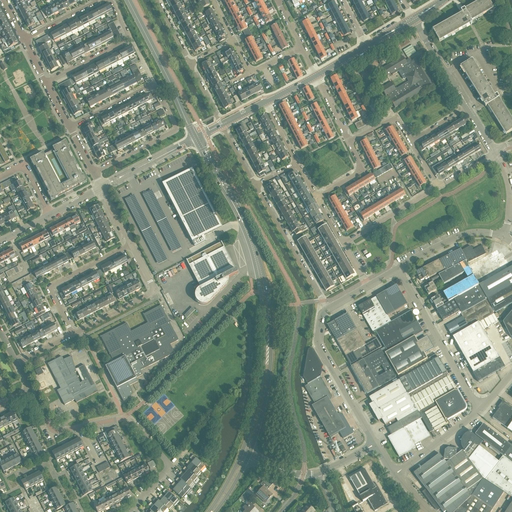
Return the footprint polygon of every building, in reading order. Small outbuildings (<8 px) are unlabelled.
[(63,10),(69,7),(65,0),(64,0),(60,3),(63,10)] [(177,0),(170,4),(171,7),(170,8),(172,10),(172,9),(179,5),(177,0)] [(257,8),(264,5),(261,0),(259,0),(254,3),(257,8)] [(463,14),(433,31),(434,32),(439,42),(466,26),(470,25),(469,24),(470,23),(471,24),(471,25),(473,24),(472,21),(472,20),(493,8),(494,9),(498,7),(494,0),(492,0),(490,1),(489,0),(482,0),(465,9),(462,11),(463,14)] [(59,1),(54,4),(54,5),(58,12),(63,10),(60,3),(59,1)] [(202,9),(210,6),(207,1),(200,4),(202,9)] [(393,1),(386,4),(388,7),(389,10),(396,6),(393,1)] [(24,3),(17,6),(19,12),(26,8),(29,7),(26,2),(24,3)] [(229,11),(236,8),(233,2),(226,6),(229,11)] [(334,2),(327,5),(330,11),(336,7),(334,2)] [(363,2),(361,2),(355,6),(358,11),(364,8),(363,5),(365,5),(363,2)] [(109,14),(108,13),(112,11),(108,4),(102,7),(106,15),(106,14),(107,16),(109,14)] [(172,9),(172,10),(172,12),(174,11),(175,14),(182,11),(181,8),(184,6),(182,4),(179,5),(172,9)] [(51,7),(51,6),(50,5),(48,6),(48,7),(53,15),(58,12),(54,5),(51,7)] [(260,14),(266,10),(264,5),(257,8),(260,14)] [(396,6),(389,10),(392,15),(398,12),(396,6)] [(47,18),(53,15),(48,7),(43,10),(43,9),(40,11),(44,18),(47,17),(47,18)] [(100,17),(106,15),(102,7),(96,10),(100,17)] [(333,16),(339,13),(336,7),(330,11),(333,16)] [(22,17),(29,13),(26,8),(19,12),(22,17)] [(232,17),(238,13),(236,8),(229,11),(232,17)] [(361,17),(367,14),(364,8),(358,11),(361,17)] [(94,20),(100,17),(96,10),(90,13),(94,20)] [(208,19),(214,15),(211,10),(205,13),(208,19)] [(263,19),(269,16),(266,10),(260,14),(263,19)] [(182,11),(175,14),(176,16),(177,18),(176,18),(177,20),(178,20),(185,16),(182,11)] [(25,22),(32,19),(29,13),(22,17),(25,22)] [(89,23),(94,20),(90,13),(85,16),(89,23)] [(234,22),(241,18),(238,13),(232,17),(234,22)] [(339,13),(333,16),(336,21),(342,18),(339,13)] [(364,23),(370,19),(367,14),(361,17),(364,23)] [(208,19),(206,20),(209,25),(211,24),(217,21),(214,15),(208,19)] [(83,26),(89,23),(85,16),(79,19),(83,26)] [(178,20),(177,20),(178,22),(179,22),(181,25),(188,21),(185,16),(178,20)] [(265,25),(272,21),(269,16),(263,19),(265,25)] [(237,27),(244,24),(241,18),(234,22),(237,27)] [(338,26),(345,23),(342,18),(336,21),(338,26)] [(28,28),(35,24),(32,19),(25,22),(28,28)] [(77,29),(83,26),(79,19),(73,22),(77,29)] [(308,20),(302,23),(305,29),(310,26),(308,20)] [(188,21),(181,25),(182,28),(181,29),(183,31),(184,30),(191,27),(188,21)] [(217,21),(211,24),(213,29),(219,26),(217,21)] [(71,32),(77,29),(73,22),(67,25),(71,32)] [(345,23),(338,26),(341,32),(347,29),(345,23)] [(0,34),(10,29),(7,24),(0,28),(0,34)] [(240,33),(242,31),(247,29),(244,24),(237,27),(240,33)] [(65,35),(71,32),(67,25),(62,28),(65,35)] [(274,33),(279,31),(276,25),(271,28),(274,33)] [(214,36),(222,31),(219,26),(213,29),(215,32),(213,33),(214,36)] [(310,26),(305,29),(307,34),(313,31),(310,26)] [(184,30),(183,31),(183,33),(185,32),(186,36),(193,32),(191,27),(184,30)] [(60,38),(65,35),(62,28),(56,31),(60,38)] [(0,40),(12,34),(10,29),(0,34),(0,40)] [(347,29),(341,32),(344,37),(350,34),(347,29)] [(113,36),(112,33),(111,31),(110,30),(103,33),(104,35),(107,43),(113,39),(112,37),(113,36)] [(54,41),(60,38),(56,31),(50,34),(53,40),(54,41)] [(224,37),(225,37),(222,31),(214,36),(215,37),(217,36),(219,40),(218,40),(219,43),(225,40),(224,37)] [(276,39),(282,36),(279,31),(274,33),(276,39)] [(310,39),(316,36),(313,31),(307,34),(310,39)] [(193,32),(186,36),(188,39),(187,39),(188,41),(196,37),(193,32)] [(0,45),(0,47),(15,39),(12,34),(0,40),(0,45)] [(102,46),(107,43),(104,35),(98,38),(102,46)] [(279,45),(285,42),(282,36),(276,39),(279,45)] [(313,45),(318,42),(316,36),(310,39),(313,45)] [(196,37),(188,41),(189,43),(190,43),(192,46),(199,42),(196,37)] [(98,38),(94,40),(93,38),(91,39),(92,41),(96,48),(102,46),(98,38)] [(247,47),(254,43),(251,38),(247,40),(244,41),(247,47)] [(14,46),(17,44),(15,39),(0,47),(3,52),(4,54),(15,49),(14,46)] [(90,52),(96,48),(92,41),(86,44),(90,52)] [(195,52),(202,49),(199,42),(192,46),(195,52)] [(282,51),(288,48),(285,42),(279,45),(282,51)] [(321,47),(320,44),(318,42),(313,45),(315,50),(321,47)] [(250,52),(257,49),(254,43),(247,47),(250,52)] [(84,54),(90,52),(86,44),(81,47),(84,54)] [(42,55),(49,50),(46,45),(39,48),(38,49),(42,55)] [(412,45),(403,51),(407,58),(416,53),(412,45)] [(324,52),(322,49),(325,48),(323,46),(321,47),(315,50),(318,55),(324,52)] [(79,57),(84,54),(81,47),(75,50),(79,57)] [(134,50),(132,51),(130,47),(124,50),(128,57),(136,53),(134,50)] [(253,58),(260,54),(257,49),(250,52),(253,58)] [(45,60),(52,56),(49,50),(42,55),(45,60)] [(75,50),(71,52),(70,50),(68,51),(73,61),(79,57),(75,50)] [(122,60),(128,57),(124,50),(118,53),(122,60)] [(228,50),(224,52),(225,53),(225,54),(227,59),(228,59),(235,55),(232,50),(229,51),(228,50)] [(67,63),(73,61),(68,51),(66,52),(67,54),(63,56),(67,63)] [(324,52),(318,55),(321,61),(327,58),(324,52)] [(117,63),(122,60),(118,53),(113,56),(117,63)] [(260,54),(253,58),(255,63),(262,59),(261,57),(260,54)] [(225,61),(221,63),(222,64),(230,60),(231,64),(238,61),(235,55),(228,59),(227,59),(224,60),(225,61)] [(48,66),(55,62),(52,56),(45,60),(48,66)] [(111,66),(117,63),(113,56),(107,59),(111,66)] [(386,96),(387,95),(395,109),(422,93),(420,90),(426,86),(427,88),(435,84),(419,57),(412,62),(410,59),(405,61),(403,57),(383,69),(387,76),(391,73),(392,75),(398,72),(403,79),(405,80),(406,78),(410,84),(408,85),(407,83),(395,90),(391,82),(391,83),(381,89),(381,88),(381,89),(386,97),(386,96)] [(212,68),(220,64),(217,58),(214,59),(215,63),(211,65),(210,64),(212,63),(211,61),(210,61),(209,60),(207,61),(208,63),(206,63),(205,61),(202,63),(203,65),(202,66),(205,72),(212,68)] [(105,69),(111,66),(107,59),(101,62),(105,69)] [(291,68),(296,65),(293,59),(288,62),(291,68)] [(507,134),(511,131),(511,118),(500,99),(498,95),(495,96),(490,88),(476,65),(473,60),(471,61),(462,67),(472,82),(473,84),(484,102),(485,103),(486,103),(486,104),(485,105),(486,107),(485,107),(486,107),(487,106),(487,107),(489,106),(507,134)] [(234,69),(240,66),(238,61),(231,64),(234,69)] [(51,72),(58,68),(55,62),(48,66),(51,72)] [(99,72),(105,69),(101,62),(95,65),(99,72)] [(93,75),(99,72),(95,65),(89,68),(93,75)] [(294,74),(299,71),(296,65),(291,68),(294,74)] [(241,73),(243,72),(240,66),(234,69),(237,75),(236,75),(237,78),(242,75),(241,73)] [(88,78),(93,75),(89,68),(84,71),(88,78)] [(212,68),(205,72),(207,75),(205,75),(207,77),(215,73),(212,68)] [(82,81),(88,78),(84,71),(78,74),(82,81)] [(297,79),(302,77),(299,71),(294,74),(297,79)] [(215,73),(207,77),(208,79),(209,79),(210,82),(217,79),(215,73)] [(76,84),(82,81),(78,74),(72,77),(73,78),(69,81),(72,86),(76,84)] [(133,76),(127,79),(130,87),(136,84),(133,76)] [(340,78),(338,79),(336,76),(330,79),(333,84),(341,80),(340,78)] [(127,79),(121,82),(125,90),(130,87),(127,79)] [(217,79),(210,82),(212,85),(211,86),(212,88),(220,84),(217,79)] [(336,90),(342,87),(340,83),(342,82),(341,80),(333,84),(336,90)] [(121,82),(115,85),(119,93),(125,90),(121,82)] [(220,84),(212,88),(213,90),(214,90),(216,93),(223,89),(220,84)] [(257,84),(252,87),(256,94),(261,91),(260,90),(262,89),(260,85),(258,86),(257,84)] [(113,96),(119,93),(115,85),(109,88),(113,96)] [(251,96),(256,94),(252,87),(247,89),(251,96)] [(345,89),(343,90),(342,87),(336,90),(338,95),(344,92),(346,91),(345,89)] [(109,88),(104,91),(107,99),(113,96),(109,88)] [(305,96),(310,94),(307,88),(302,90),(304,93),(302,94),(303,97),(305,96),(305,95),(305,96)] [(65,99),(72,95),(69,89),(62,93),(65,99)] [(223,89),(216,93),(217,96),(216,97),(218,98),(226,94),(223,89)] [(246,99),(251,96),(247,89),(243,92),(246,99)] [(102,102),(107,99),(104,91),(98,94),(102,102)] [(241,101),(246,99),(243,92),(238,94),(241,101)] [(341,100),(347,97),(344,92),(338,95),(341,100)] [(96,105),(102,102),(98,94),(92,97),(96,105)] [(145,104),(153,100),(151,94),(148,96),(148,95),(142,98),(145,104)] [(226,94),(218,98),(218,100),(220,100),(221,103),(228,100),(226,94)] [(314,99),(310,94),(305,96),(308,102),(314,99)] [(68,104),(75,101),(72,95),(65,99),(68,104)] [(92,97),(86,100),(90,108),(96,105),(92,97)] [(350,103),(350,102),(347,97),(341,100),(344,106),(350,103)] [(145,104),(142,98),(136,101),(139,107),(140,109),(146,106),(145,104)] [(224,109),(232,106),(228,100),(221,103),(224,109)] [(71,110),(78,106),(75,101),(68,104),(71,110)] [(133,110),(139,107),(136,101),(130,104),(133,110)] [(352,108),(351,105),(353,103),(352,101),(350,102),(350,103),(344,106),(347,111),(352,108)] [(281,112),(288,109),(285,103),(278,107),(281,112)] [(128,113),(133,110),(130,104),(124,107),(128,113)] [(316,104),(311,107),(314,112),(319,110),(316,104)] [(74,116),(81,112),(78,106),(71,110),(74,116)] [(122,116),(128,113),(124,107),(119,110),(122,116)] [(349,116),(355,113),(352,108),(347,111),(349,116)] [(284,117),(291,114),(288,109),(281,112),(284,117)] [(116,119),(122,116),(119,110),(113,113),(116,119)] [(317,118),(322,116),(319,110),(314,112),(317,118)] [(110,122),(116,119),(113,113),(107,116),(110,122)] [(355,113),(349,116),(352,121),(358,119),(355,113)] [(287,123),(293,119),(291,114),(284,117),(287,123)] [(262,124),(269,121),(266,115),(260,118),(261,122),(259,122),(261,125),(262,124)] [(102,126),(110,122),(107,116),(101,119),(99,120),(102,126)] [(319,124),(325,121),(322,116),(317,118),(319,124)] [(290,128),(296,125),(293,119),(287,123),(290,128)] [(457,122),(461,128),(469,123),(466,119),(463,121),(462,119),(457,122)] [(155,124),(158,130),(164,127),(164,126),(167,125),(164,120),(155,124)] [(155,124),(154,121),(148,124),(153,133),(158,130),(155,124)] [(269,121),(262,124),(265,129),(271,126),(269,121)] [(322,130),(328,127),(325,121),(319,124),(322,130)] [(455,131),(461,128),(457,122),(452,126),(455,131)] [(93,133),(90,127),(93,126),(91,123),(82,127),(84,130),(83,130),(86,136),(93,133)] [(148,124),(142,127),(147,136),(153,133),(148,124)] [(292,134),(299,130),(296,125),(290,128),(292,134)] [(268,134),(274,131),(271,126),(265,129),(268,134)] [(457,133),(455,131),(452,126),(447,129),(450,134),(451,136),(457,133)] [(142,127),(137,130),(137,131),(141,139),(147,136),(142,127)] [(243,127),(236,131),(239,137),(246,133),(243,127)] [(325,135),(331,133),(328,127),(322,130),(325,135)] [(389,137),(395,132),(392,127),(385,131),(389,137)] [(447,129),(442,132),(446,139),(451,136),(450,134),(447,129)] [(295,139),(302,136),(299,130),(292,134),(295,139)] [(137,131),(131,134),(132,135),(132,136),(135,142),(141,139),(137,131)] [(271,140),(277,137),(274,131),(268,134),(271,140)] [(392,142),(398,138),(395,132),(389,137),(392,142)] [(442,132),(437,135),(440,141),(441,143),(446,139),(442,132)] [(96,139),(93,133),(86,136),(90,142),(96,139)] [(246,133),(239,137),(241,140),(240,141),(241,142),(242,142),(248,138),(246,133)] [(331,133),(325,135),(328,141),(334,139),(331,133)] [(132,136),(129,137),(128,135),(125,136),(126,139),(130,145),(135,142),(132,136)] [(435,144),(440,141),(437,135),(431,138),(435,144)] [(298,145),(305,141),(302,136),(295,139),(298,145)] [(273,145),(280,142),(277,137),(271,140),(273,145)] [(93,148),(102,143),(105,142),(105,141),(107,140),(106,138),(99,142),(97,138),(96,139),(90,142),(89,143),(91,146),(92,146),(93,148)] [(242,142),(241,142),(242,145),(243,144),(244,147),(251,144),(248,138),(242,142)] [(395,147),(402,143),(398,138),(392,142),(395,147)] [(430,147),(435,144),(431,138),(426,141),(430,147)] [(124,148),(130,145),(126,139),(121,142),(124,148)] [(366,140),(360,144),(362,149),(369,145),(366,140)] [(305,141),(298,145),(301,150),(307,146),(305,141)] [(431,149),(430,147),(426,141),(421,144),(422,146),(419,148),(422,152),(427,148),(428,150),(431,149)] [(65,142),(52,149),(53,150),(48,153),(44,155),(43,154),(30,160),(51,201),(86,183),(65,142)] [(118,151),(124,148),(121,142),(112,146),(115,151),(117,150),(118,151)] [(276,150),(282,147),(280,142),(273,145),(276,150)] [(473,144),(471,145),(476,153),(481,150),(477,144),(476,142),(473,144)] [(102,150),(100,147),(104,145),(102,143),(93,148),(92,148),(95,154),(102,150)] [(398,152),(405,148),(402,143),(395,147),(398,152)] [(251,144),(244,147),(246,151),(245,151),(246,153),(247,153),(254,149),(251,144)] [(369,145),(362,149),(365,154),(372,151),(371,148),(369,145)] [(471,156),(476,153),(471,145),(466,148),(471,156)] [(282,147),(276,150),(279,155),(285,152),(282,147)] [(397,155),(399,154),(401,157),(408,153),(405,148),(398,152),(395,153),(395,152),(392,154),(393,156),(396,154),(397,155)] [(466,148),(460,151),(465,159),(471,156),(466,148)] [(247,153),(246,153),(247,155),(248,155),(250,158),(257,154),(254,149),(247,153)] [(105,156),(102,150),(95,154),(99,160),(105,156)] [(372,151),(365,154),(368,160),(375,156),(372,151)] [(461,152),(456,155),(460,162),(465,159),(460,151),(461,152)] [(285,152),(279,155),(282,161),(288,158),(285,152)] [(257,154),(250,158),(252,161),(251,162),(252,164),(253,163),(259,160),(257,154)] [(6,155),(0,157),(0,162),(2,165),(10,161),(6,155)] [(453,156),(450,158),(455,165),(459,163),(460,162),(456,155),(457,157),(454,158),(453,156)] [(375,156),(368,160),(371,165),(378,162),(376,159),(375,156)] [(407,167),(414,163),(410,158),(401,163),(401,162),(398,164),(399,166),(402,164),(403,165),(405,164),(407,167)] [(450,158),(445,161),(450,169),(455,165),(450,158)] [(253,163),(252,164),(253,166),(254,165),(256,169),(262,165),(259,160),(253,163)] [(440,164),(445,172),(450,169),(445,161),(440,164)] [(378,162),(371,165),(373,171),(380,167),(378,162)] [(417,168),(414,163),(407,167),(410,172),(417,168)] [(440,164),(432,168),(436,175),(439,174),(440,175),(445,172),(440,164)] [(262,165),(256,169),(259,175),(259,174),(260,176),(264,174),(263,172),(265,171),(262,165)] [(413,177),(420,173),(417,168),(410,172),(413,177)] [(191,169),(182,174),(169,181),(163,184),(162,184),(165,189),(171,202),(180,219),(186,231),(194,246),(205,241),(204,240),(202,236),(204,235),(212,231),(221,227),(221,226),(192,171),(192,169),(191,169)] [(295,172),(294,172),(293,170),(288,173),(289,175),(288,176),(291,181),(298,177),(295,172)] [(371,174),(366,177),(370,184),(370,185),(373,184),(372,183),(375,181),(374,180),(376,179),(377,178),(374,173),(371,175),(371,174)] [(416,182),(423,178),(420,173),(413,177),(416,182)] [(294,187),(301,183),(298,177),(291,181),(294,187)] [(366,177),(361,181),(365,187),(370,184),(366,177)] [(423,178),(416,182),(419,188),(426,184),(423,178)] [(16,190),(23,187),(20,181),(18,182),(15,184),(12,185),(10,187),(11,188),(14,187),(16,190)] [(361,181),(355,184),(359,190),(361,192),(361,193),(362,192),(363,191),(362,189),(365,187),(361,181)] [(297,192),(304,188),(301,183),(294,187),(297,192)] [(355,184),(350,187),(354,193),(356,192),(359,190),(355,184)] [(270,195),(278,190),(275,185),(267,189),(270,195)] [(16,190),(11,192),(12,194),(15,193),(17,192),(19,195),(26,192),(23,187),(16,190)] [(350,187),(345,190),(348,195),(349,197),(351,196),(354,193),(350,187)] [(300,198),(307,194),(304,188),(297,192),(300,198)] [(143,194),(172,253),(181,249),(152,189),(143,194)] [(401,189),(396,193),(400,199),(405,196),(401,189)] [(273,200),(281,196),(278,190),(270,195),(273,200)] [(388,197),(386,199),(390,206),(395,202),(391,196),(389,193),(390,193),(388,190),(386,191),(388,194),(387,195),(388,197)] [(22,201),(28,197),(26,192),(19,195),(14,198),(15,200),(18,198),(20,197),(22,201)] [(391,196),(395,202),(400,199),(396,193),(394,194),(391,196)] [(303,203),(310,199),(307,194),(300,198),(303,203)] [(125,199),(158,264),(167,260),(134,195),(125,199)] [(277,206),(284,201),(281,196),(273,200),(277,206)] [(331,205),(338,201),(340,200),(341,201),(344,199),(342,196),(337,199),(335,196),(328,200),(331,205)] [(24,206),(31,203),(28,197),(22,201),(17,203),(18,205),(21,204),(23,203),(24,206)] [(306,209),(314,204),(310,199),(303,203),(306,209)] [(386,199),(380,202),(384,209),(390,206),(386,199)] [(280,211),(287,207),(284,201),(277,206),(280,211)] [(334,211),(341,207),(338,201),(331,205),(334,211)] [(361,202),(359,204),(362,209),(361,210),(362,213),(360,215),(364,221),(369,218),(365,211),(363,208),(364,208),(361,202)] [(375,205),(379,212),(384,209),(380,202),(375,205)] [(24,206),(17,210),(18,212),(23,210),(26,209),(27,212),(34,208),(31,203),(24,206)] [(98,205),(95,207),(93,204),(88,207),(92,215),(100,211),(98,205)] [(309,214),(317,210),(314,204),(306,209),(309,214)] [(375,205),(370,208),(374,215),(379,212),(375,205)] [(7,214),(10,221),(16,218),(13,212),(16,211),(13,206),(8,209),(10,213),(7,214)] [(283,217),(290,212),(287,207),(280,211),(283,217)] [(337,216),(344,212),(341,207),(334,211),(337,216)] [(365,211),(369,218),(374,215),(370,208),(365,211)] [(7,214),(5,210),(3,211),(5,215),(2,217),(5,223),(10,221),(7,214)] [(313,219),(320,215),(317,210),(309,214),(313,219)] [(95,220),(103,216),(100,211),(92,215),(95,220)] [(286,222),(294,218),(290,212),(283,217),(286,222)] [(340,221),(347,217),(344,212),(337,216),(340,221)] [(316,225),(323,221),(320,215),(313,219),(316,225)] [(80,223),(76,216),(71,218),(75,225),(76,227),(78,226),(77,224),(80,223)] [(98,226),(106,222),(103,216),(95,220),(98,226)] [(350,219),(349,220),(347,217),(340,221),(343,226),(350,222),(351,221),(350,219)] [(71,218),(66,221),(69,228),(75,225),(71,218)] [(289,228),(297,223),(294,218),(286,222),(289,228)] [(65,222),(60,224),(64,231),(69,229),(69,228),(66,221),(65,222)] [(101,231),(109,227),(106,222),(98,226),(101,231)] [(350,222),(343,226),(346,232),(353,228),(350,222)] [(306,225),(300,228),(297,223),(289,228),(292,233),(294,232),(296,236),(308,229),(306,225)] [(59,225),(55,227),(58,234),(62,232),(63,234),(65,233),(64,231),(60,224),(59,225)] [(318,230),(320,234),(321,235),(328,230),(326,225),(318,230)] [(51,237),(58,234),(55,227),(50,230),(51,232),(49,233),(51,237)] [(104,237),(112,233),(109,227),(101,231),(104,237)] [(331,235),(328,230),(321,235),(321,236),(323,240),(331,235)] [(44,241),(50,238),(46,232),(41,234),(44,241)] [(107,242),(115,238),(112,233),(104,237),(107,242)] [(39,244),(44,241),(41,234),(35,237),(39,244)] [(334,240),(331,235),(323,240),(326,244),(326,245),(334,240)] [(34,247),(39,244),(35,237),(30,240),(34,247)] [(308,242),(308,241),(305,237),(297,241),(300,247),(308,242)] [(28,249),(34,247),(30,240),(25,243),(28,249)] [(337,245),(334,240),(326,245),(327,246),(329,250),(337,245)] [(86,244),(90,251),(95,248),(92,241),(86,244)] [(209,303),(210,302),(225,286),(225,285),(226,284),(225,282),(224,282),(223,281),(237,274),(235,270),(234,270),(223,248),(224,248),(221,242),(186,260),(189,266),(190,266),(201,287),(199,289),(198,289),(198,290),(197,290),(196,291),(196,292),(195,293),(195,294),(195,295),(195,296),(195,297),(195,298),(195,299),(195,300),(195,301),(198,304),(199,304),(200,304),(201,305),(202,305),(203,305),(204,305),(205,305),(206,305),(207,304),(208,304),(209,303)] [(311,247),(309,243),(308,242),(300,247),(303,252),(311,247)] [(23,252),(28,249),(25,243),(19,245),(23,252)] [(85,254),(90,251),(86,244),(81,247),(82,248),(85,254)] [(332,255),(340,250),(337,245),(329,250),(331,254),(332,255)] [(461,250),(467,261),(468,263),(486,254),(482,246),(473,251),(471,246),(462,251),(461,250)] [(82,248),(79,250),(77,247),(75,248),(75,249),(76,251),(77,251),(80,256),(85,254),(82,248)] [(314,252),(313,251),(311,247),(303,252),(306,257),(314,252)] [(16,252),(14,253),(12,249),(6,252),(10,259),(11,260),(18,256),(16,252)] [(70,251),(67,253),(71,259),(73,258),(74,259),(80,256),(77,251),(76,251),(75,249),(70,251)] [(335,260),(343,255),(340,250),(332,255),(335,260)] [(455,267),(466,262),(467,261),(461,250),(449,256),(455,267)] [(4,262),(10,259),(6,252),(0,255),(4,262)] [(317,257),(314,253),(314,252),(306,257),(309,261),(317,257)] [(68,261),(71,259),(67,253),(59,257),(59,258),(63,265),(68,262),(68,261)] [(128,256),(125,258),(124,255),(118,258),(122,265),(127,262),(128,265),(132,263),(128,256)] [(338,265),(346,260),(343,255),(335,260),(337,264),(338,265)] [(445,272),(455,267),(449,256),(439,261),(445,272)] [(319,262),(319,261),(317,257),(309,261),(312,266),(319,262)] [(58,268),(63,265),(59,258),(54,261),(58,268)] [(116,268),(122,265),(118,258),(112,261),(116,268)] [(505,258),(498,262),(504,271),(509,268),(508,267),(509,266),(505,258)] [(340,269),(348,265),(346,260),(338,265),(340,269)] [(52,271),(58,268),(54,261),(49,263),(52,271)] [(110,271),(116,268),(112,261),(107,264),(110,271)] [(445,272),(439,261),(423,269),(423,270),(427,278),(429,281),(436,277),(439,276),(445,272)] [(322,267),(320,263),(319,262),(312,266),(314,271),(322,267)] [(466,262),(460,265),(465,273),(466,274),(471,271),(466,262)] [(498,262),(494,264),(499,274),(504,271),(498,262)] [(47,273),(52,271),(49,263),(43,266),(47,273)] [(104,274),(110,271),(107,264),(101,267),(104,274)] [(494,264),(489,267),(494,277),(495,276),(499,274),(494,264)] [(343,274),(351,270),(348,265),(340,269),(343,274)] [(444,285),(465,273),(460,265),(455,267),(445,272),(439,276),(444,285)] [(43,266),(38,269),(39,270),(42,276),(47,273),(43,266)] [(488,299),(511,285),(511,266),(508,269),(480,285),(488,299)] [(325,272),(325,271),(322,267),(314,271),(317,276),(325,272)] [(489,267),(483,270),(489,280),(490,279),(494,277),(489,267)] [(11,277),(16,274),(13,269),(8,271),(11,277)] [(39,270),(33,273),(34,273),(37,279),(42,276),(39,270)] [(354,275),(351,270),(343,274),(344,275),(343,276),(346,282),(353,278),(352,276),(354,275)] [(427,278),(423,270),(416,273),(421,281),(427,278)] [(483,270),(478,273),(484,283),(485,282),(489,280),(483,270)] [(471,271),(466,274),(469,280),(469,279),(473,285),(477,283),(473,276),(474,276),(471,271)] [(93,282),(94,282),(100,279),(96,272),(90,275),(93,282)] [(328,277),(326,273),(325,272),(317,276),(320,281),(328,277)] [(477,283),(473,285),(474,288),(484,283),(478,273),(474,276),(473,276),(477,283)] [(132,284),(136,292),(141,289),(137,281),(133,283),(133,281),(134,281),(130,274),(128,276),(129,279),(131,284),(132,284)] [(90,275),(84,278),(88,285),(91,283),(93,288),(94,287),(95,291),(97,290),(96,286),(94,282),(93,282),(90,275)] [(331,282),(330,281),(328,277),(320,281),(323,286),(331,282)] [(433,282),(437,279),(436,277),(429,281),(431,284),(424,288),(428,295),(437,290),(433,282)] [(82,288),(88,285),(84,278),(79,281),(82,288)] [(468,280),(444,294),(447,300),(449,303),(454,300),(475,288),(474,288),(472,283),(469,279),(468,280)] [(82,288),(79,281),(73,284),(76,291),(82,288)] [(336,288),(332,282),(331,283),(331,282),(323,286),(326,291),(328,290),(329,292),(336,288)] [(28,293),(34,290),(31,284),(25,287),(24,288),(26,293),(28,293)] [(71,294),(76,291),(73,284),(67,287),(71,294)] [(130,294),(136,292),(132,284),(131,284),(126,286),(130,294)] [(462,314),(487,300),(479,285),(474,288),(454,300),(460,310),(459,310),(460,311),(462,314)] [(511,303),(511,285),(488,299),(495,313),(511,303)] [(122,286),(120,287),(121,289),(125,297),(130,294),(126,286),(123,288),(122,286)] [(390,289),(384,293),(395,312),(408,305),(397,286),(392,288),(390,289)] [(65,297),(71,294),(67,287),(61,290),(63,293),(60,294),(63,300),(66,298),(65,297)] [(119,300),(125,297),(121,289),(115,292),(119,300)] [(30,298),(36,295),(34,290),(28,293),(30,298)] [(110,293),(105,296),(106,298),(110,305),(115,302),(111,295),(111,294),(110,293)] [(377,297),(384,310),(388,316),(395,312),(384,293),(380,296),(377,297)] [(33,303),(39,300),(36,295),(30,298),(33,303)] [(449,303),(447,300),(442,302),(439,296),(431,300),(437,310),(449,303)] [(0,303),(2,306),(10,302),(7,297),(0,300),(0,303)] [(359,307),(358,307),(359,308),(373,333),(376,332),(391,323),(391,322),(388,316),(384,310),(377,297),(377,298),(377,299),(372,302),(371,300),(370,300),(371,301),(366,304),(364,305),(359,308),(359,307)] [(105,308),(110,305),(106,298),(101,301),(105,308)] [(36,309),(42,306),(39,300),(33,303),(31,305),(33,310),(36,309)] [(460,311),(459,310),(460,310),(454,300),(449,303),(437,310),(437,311),(443,321),(460,311)] [(453,337),(469,328),(478,323),(479,322),(494,314),(487,300),(462,314),(461,314),(463,317),(446,326),(453,337)] [(100,310),(105,308),(101,301),(96,303),(100,310)] [(12,307),(11,305),(10,302),(2,306),(4,312),(12,307)] [(96,303),(95,302),(90,304),(91,306),(95,313),(100,310),(96,303)] [(511,310),(509,305),(501,310),(503,315),(511,310)] [(37,315),(35,316),(36,318),(38,317),(45,314),(44,312),(45,311),(42,306),(36,309),(38,314),(37,315)] [(90,315),(95,313),(91,306),(86,308),(90,315)] [(127,323),(101,337),(112,359),(113,359),(115,362),(132,354),(136,362),(138,361),(140,363),(139,364),(140,366),(142,365),(144,367),(140,369),(141,371),(175,354),(171,345),(176,342),(179,341),(161,306),(143,315),(148,323),(131,332),(127,323)] [(15,313),(14,310),(12,307),(4,312),(7,317),(13,314),(15,313)] [(85,318),(90,315),(86,308),(81,311),(85,318)] [(511,310),(503,315),(505,320),(511,316),(511,310)] [(77,317),(75,318),(77,321),(80,320),(80,321),(85,318),(81,311),(76,314),(77,317)] [(391,323),(376,332),(380,339),(386,335),(388,339),(417,321),(411,311),(391,322),(391,323)] [(13,314),(7,317),(10,322),(16,319),(18,318),(15,313),(13,314)] [(377,339),(366,345),(348,314),(340,318),(335,321),(328,325),(335,338),(335,337),(340,346),(338,347),(340,350),(342,349),(351,365),(382,347),(377,339)] [(494,314),(479,322),(483,330),(498,321),(497,320),(494,314)] [(16,319),(10,322),(13,328),(14,327),(15,329),(21,326),(20,324),(18,324),(16,319)] [(386,335),(380,339),(385,348),(391,344),(394,349),(415,337),(423,332),(417,321),(388,339),(386,335)] [(454,337),(453,337),(456,342),(461,351),(473,372),(473,373),(478,382),(483,379),(487,377),(496,372),(500,370),(504,368),(505,367),(500,357),(499,358),(495,350),(490,341),(483,330),(479,322),(478,323),(469,328),(454,337)] [(52,333),(57,330),(54,324),(48,327),(52,333)] [(46,336),(52,333),(48,327),(42,330),(46,336)] [(40,340),(46,336),(42,330),(36,333),(40,340)] [(34,343),(40,340),(36,333),(31,336),(34,343)] [(28,346),(34,343),(31,336),(25,339),(28,346)] [(394,349),(385,354),(398,377),(428,359),(424,353),(433,348),(427,338),(418,343),(415,337),(394,349)] [(23,349),(28,346),(25,339),(19,342),(23,349)] [(385,348),(381,350),(384,355),(385,354),(394,349),(391,344),(385,348)] [(308,351),(303,377),(308,385),(305,387),(315,404),(312,406),(330,437),(339,432),(343,439),(353,433),(343,415),(342,414),(341,414),(339,414),(338,414),(330,401),(331,399),(332,398),(332,397),(332,395),(321,376),(323,366),(314,350),(313,349),(312,349),(311,348),(309,349),(308,350),(308,351)] [(381,350),(352,367),(351,367),(367,394),(396,378),(390,366),(384,355),(381,350)] [(111,360),(104,364),(107,369),(117,389),(122,398),(124,400),(133,394),(129,387),(138,382),(137,379),(143,376),(141,371),(140,369),(144,367),(142,365),(140,366),(139,364),(140,363),(138,361),(136,362),(132,354),(115,362),(113,359),(112,359),(111,360)] [(428,359),(398,377),(400,380),(408,394),(418,411),(422,418),(430,432),(430,433),(430,432),(431,432),(435,430),(435,431),(438,429),(441,427),(448,423),(446,421),(436,402),(456,391),(456,390),(457,390),(453,383),(450,379),(449,377),(446,372),(436,354),(428,359)] [(84,366),(84,365),(81,367),(78,368),(76,369),(75,369),(71,357),(63,360),(62,357),(58,359),(56,360),(48,364),(55,379),(60,388),(56,390),(64,405),(74,400),(76,403),(98,392),(95,386),(91,378),(84,366)] [(400,380),(369,398),(373,403),(369,405),(379,421),(382,419),(385,425),(396,419),(398,423),(401,421),(418,411),(408,394),(400,380)] [(456,391),(436,402),(446,421),(447,420),(447,421),(464,411),(465,411),(465,410),(466,410),(466,409),(466,408),(466,407),(466,406),(457,391),(456,391)] [(511,431),(511,407),(504,402),(493,418),(511,431)] [(13,412),(12,410),(10,411),(11,413),(8,415),(13,423),(17,421),(13,412)] [(418,411),(401,421),(415,446),(430,437),(428,433),(420,419),(422,418),(418,411)] [(8,415),(6,416),(4,414),(3,415),(8,425),(13,423),(8,415)] [(0,420),(4,428),(8,425),(3,415),(1,415),(2,418),(0,418),(0,420)] [(398,423),(387,429),(391,435),(388,437),(399,457),(416,447),(415,446),(401,421),(398,423)] [(484,424),(475,435),(503,456),(505,458),(511,463),(511,444),(511,446),(506,442),(484,424)] [(31,430),(34,429),(33,427),(22,432),(23,435),(22,436),(23,438),(33,433),(31,430)] [(107,441),(117,435),(116,432),(118,431),(116,427),(106,432),(107,435),(108,438),(106,439),(107,441)] [(465,435),(471,441),(479,447),(483,442),(472,433),(472,432),(471,432),(471,431),(470,431),(470,432),(469,432),(469,433),(468,433),(468,434),(467,434),(466,434),(466,435),(465,435)] [(36,434),(34,435),(33,433),(23,438),(23,439),(25,439),(26,441),(37,436),(36,434)] [(111,444),(122,438),(121,437),(119,438),(117,435),(107,441),(107,442),(110,441),(111,444)] [(461,443),(461,444),(461,445),(462,445),(462,446),(462,447),(462,448),(463,449),(463,450),(464,450),(463,451),(484,480),(486,481),(500,463),(499,463),(499,462),(479,447),(471,441),(465,435),(465,436),(464,436),(464,437),(463,437),(463,438),(463,439),(462,439),(462,440),(462,441),(462,442),(461,442),(461,443)] [(36,439),(38,437),(37,436),(26,441),(28,444),(26,445),(27,446),(37,441),(36,439)] [(80,448),(83,447),(77,436),(76,437),(77,439),(74,440),(79,450),(81,449),(80,448)] [(112,449),(122,444),(121,441),(123,440),(122,438),(111,444),(113,447),(111,447),(112,449)] [(71,453),(74,451),(68,440),(67,441),(68,443),(65,445),(70,455),(72,454),(71,453)] [(74,440),(71,442),(70,440),(68,440),(74,451),(77,450),(78,451),(79,450),(74,440)] [(41,443),(38,444),(37,441),(27,446),(28,448),(29,447),(31,450),(42,445),(41,443)] [(65,445),(62,446),(61,444),(60,445),(65,456),(68,454),(69,456),(70,455),(65,445)] [(116,453),(127,447),(126,445),(123,446),(122,444),(112,449),(113,451),(114,450),(116,453)] [(40,448),(43,446),(42,445),(31,450),(32,453),(31,454),(32,455),(42,450),(40,448)] [(62,457),(65,456),(60,445),(58,446),(59,448),(56,449),(61,459),(63,458),(62,457)] [(117,458),(127,453),(125,450),(127,449),(127,447),(116,453),(117,456),(116,456),(117,458)] [(417,471),(414,474),(419,480),(425,488),(441,509),(442,511),(446,511),(456,511),(461,507),(465,503),(469,500),(472,497),(472,496),(475,492),(478,488),(480,483),(483,479),(462,451),(457,455),(458,449),(449,448),(445,451),(444,460),(440,455),(440,454),(437,457),(417,471)] [(56,449),(53,451),(52,449),(50,450),(56,461),(59,459),(60,460),(61,459),(56,449)] [(45,452),(43,453),(42,450),(32,455),(33,457),(34,456),(35,459),(46,454),(45,452)] [(117,458),(118,459),(119,459),(120,462),(131,456),(130,454),(128,455),(127,453),(117,458)] [(21,466),(23,465),(17,454),(14,455),(14,454),(12,455),(17,465),(20,464),(21,466)] [(14,466),(17,465),(12,455),(10,456),(11,457),(8,459),(14,469),(15,469),(14,466)] [(201,472),(205,467),(192,455),(189,458),(193,461),(191,463),(201,472)] [(500,463),(486,481),(504,493),(511,497),(511,463),(505,458),(503,456),(499,462),(499,463),(500,463)] [(12,470),(14,469),(8,459),(5,460),(5,459),(3,460),(8,470),(11,468),(12,470)] [(5,471),(8,470),(3,460),(1,460),(2,462),(0,462),(0,465),(4,474),(7,473),(5,471)] [(191,463),(187,460),(185,463),(188,466),(186,468),(197,477),(201,472),(191,463)] [(81,467),(80,468),(79,465),(68,470),(69,472),(71,471),(72,474),(82,469),(81,467)] [(139,465),(133,468),(138,478),(143,475),(140,468),(140,467),(139,465)] [(140,468),(143,475),(149,472),(146,465),(140,467),(140,468)] [(186,468),(184,467),(182,470),(185,472),(183,474),(194,483),(198,478),(197,477),(186,468)] [(133,468),(128,471),(133,480),(138,478),(133,468)] [(82,471),(83,470),(82,469),(72,474),(74,476),(72,478),(73,479),(83,474),(82,471)] [(41,482),(44,481),(38,470),(36,471),(37,473),(35,474),(40,484),(41,483),(41,482)] [(366,470),(350,479),(360,497),(363,503),(368,500),(375,511),(388,504),(377,484),(375,485),(366,470)] [(127,483),(133,480),(128,471),(122,474),(127,483)] [(183,474),(180,471),(178,474),(181,477),(179,479),(179,480),(189,488),(190,488),(194,483),(183,474)] [(35,474),(32,476),(31,473),(29,474),(35,485),(37,484),(38,485),(40,484),(35,474)] [(32,487),(35,485),(29,474),(27,475),(28,478),(26,479),(31,489),(32,488),(32,487)] [(86,476),(85,476),(83,474),(73,479),(73,481),(76,480),(77,482),(87,477),(86,476)] [(87,480),(88,479),(87,477),(77,482),(79,485),(76,487),(77,488),(88,483),(87,480)] [(263,487),(255,495),(264,502),(265,502),(269,498),(270,498),(271,496),(273,495),(268,491),(267,490),(272,485),(276,481),(275,481),(271,479),(263,477),(262,478),(264,480),(262,482),(260,484),(263,487)] [(26,479),(23,480),(22,478),(20,479),(25,490),(28,488),(29,490),(31,489),(26,479)] [(178,478),(175,481),(178,484),(177,486),(187,495),(188,496),(192,491),(191,490),(190,488),(189,488),(179,480),(179,479),(178,478)] [(483,479),(480,483),(501,497),(504,493),(486,481),(484,480),(483,479)] [(91,485),(89,485),(88,483),(77,488),(78,490),(80,489),(82,491),(91,486),(91,485)] [(177,486),(173,483),(171,485),(174,488),(172,491),(182,499),(187,495),(177,486)] [(480,483),(478,488),(499,501),(501,497),(480,483)] [(57,489),(59,488),(58,486),(47,492),(49,495),(48,495),(49,497),(58,492),(57,489)] [(91,489),(92,488),(91,486),(82,491),(83,494),(81,495),(82,497),(93,492),(91,489)] [(121,491),(125,499),(131,496),(127,488),(121,491)] [(478,488),(475,492),(496,506),(499,501),(478,488)] [(174,506),(178,501),(165,489),(162,492),(165,495),(163,497),(174,506)] [(257,497),(248,489),(245,493),(254,501),(257,497)] [(120,501),(125,499),(121,491),(116,494),(120,501)] [(62,493),(60,495),(58,492),(49,497),(49,499),(50,498),(52,501),(63,495),(62,493)] [(120,501),(116,494),(115,492),(109,495),(111,497),(110,497),(114,504),(120,501)] [(475,492),(472,496),(493,510),(496,506),(475,492)] [(163,497),(160,494),(158,497),(161,500),(159,502),(168,510),(170,511),(174,506),(163,497)] [(62,498),(64,497),(63,495),(52,501),(53,504),(52,504),(53,506),(63,501),(62,498)] [(110,497),(111,497),(109,495),(104,498),(105,500),(108,507),(114,504),(110,497)] [(472,497),(469,500),(487,511),(491,511),(493,510),(472,496),(472,497)] [(16,501),(15,501),(13,498),(2,504),(3,506),(6,505),(7,507),(17,502),(16,501)] [(159,502),(154,498),(152,501),(155,503),(154,505),(160,511),(166,511),(168,510),(159,502)] [(253,507),(255,504),(249,498),(246,501),(248,503),(243,508),(246,511),(244,511),(258,511),(255,508),(254,509),(253,507)] [(103,510),(108,507),(105,500),(99,503),(103,510)] [(487,511),(469,500),(465,503),(478,511),(487,511)] [(66,502),(64,503),(63,501),(53,506),(54,507),(55,507),(57,510),(68,504),(66,502)] [(17,504),(18,504),(17,502),(7,507),(8,510),(6,511),(9,511),(18,507),(17,504)] [(73,505),(75,504),(75,502),(64,508),(65,511),(64,511),(67,511),(75,508),(73,505)] [(160,511),(154,505),(150,502),(148,505),(151,508),(149,510),(150,511),(160,511)] [(97,511),(98,511),(103,510),(99,503),(94,505),(97,511)] [(478,511),(465,503),(461,507),(468,511),(469,511),(478,511)]
